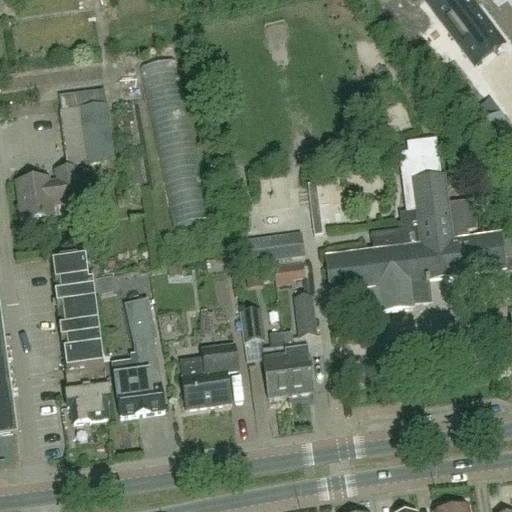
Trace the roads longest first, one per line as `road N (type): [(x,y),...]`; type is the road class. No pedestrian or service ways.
road 1 (tertiary): [(511,431),(40,499)]
road 2 (tertiary): [(200,511),(511,463)]
road 3 (unclassified): [(40,499),(0,193)]
